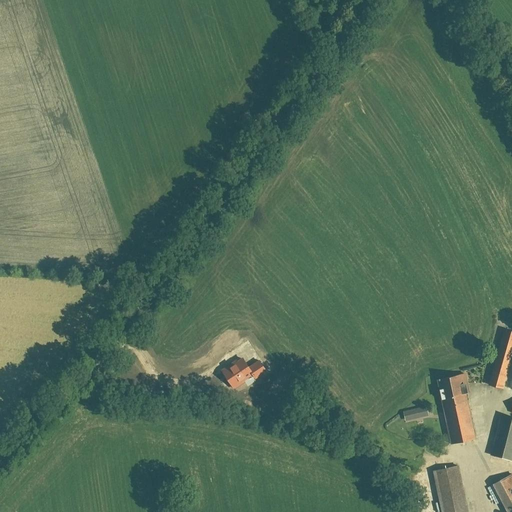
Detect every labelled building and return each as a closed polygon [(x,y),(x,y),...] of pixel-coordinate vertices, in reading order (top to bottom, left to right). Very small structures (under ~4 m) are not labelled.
[(511,354),(511,331),(502,329),(487,384),(503,388),(511,354)] [(243,379),(253,373),(244,359),(238,363),(237,361),(222,370),(234,388),(245,381),(243,379)] [(464,373),(435,379),(448,443),(473,438),(463,392),(468,390),(464,373)] [(424,406),(403,410),(404,419),(426,415),(424,406)] [(511,418),(499,415),(489,455),(511,460),(511,418)] [(466,511),(457,465),(432,470),(440,511),(466,511)] [(511,511),(511,475),(511,473),(490,484),(504,511),(511,511)]
